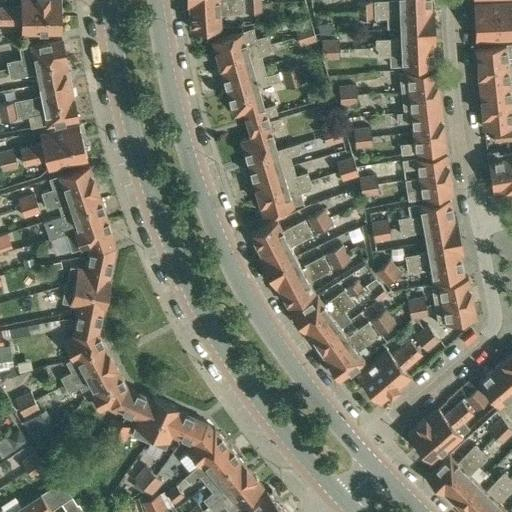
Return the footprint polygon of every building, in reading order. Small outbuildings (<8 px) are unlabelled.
[(0,5),(0,13),(61,13),(60,0),(20,0),(21,5),(0,5)] [(356,0),(357,8),(373,7),(372,0),(356,0)] [(511,0),(508,0),(473,2),(474,19),(511,17),(511,0)] [(241,2),(189,6),(190,27),(220,25),(219,13),(242,11),(241,2)] [(261,2),(245,3),(245,11),(262,10),(261,2)] [(433,24),(433,22),(432,4),(375,7),(375,16),(386,15),(387,26),(399,25),(433,24)] [(374,15),(373,7),(357,8),(358,16),(374,15)] [(61,32),(61,13),(0,13),(0,23),(21,23),(21,32),(61,32)] [(511,17),(474,19),(474,38),(511,36),(511,17)] [(297,35),(313,30),(310,20),(294,25),(297,35)] [(376,45),(434,42),(433,24),(399,25),(399,36),(376,37),(376,45)] [(253,27),(242,30),(212,39),(217,57),(269,41),(267,33),(256,37),(253,27)] [(313,30),(297,35),(300,44),(316,39),(313,30)] [(322,48),(338,48),(338,37),(321,38),(322,48)] [(6,60),(8,69),(13,68),(66,57),(62,38),(19,46),(21,57),(6,60)] [(511,40),(505,42),(475,44),(476,65),(511,62),(511,40)] [(217,57),(222,75),(263,63),(260,53),(272,50),(269,41),(217,57)] [(389,64),(432,62),(431,45),(434,44),(434,42),(376,45),(377,54),(389,54),(389,64)] [(339,58),(338,48),(322,48),(322,58),(339,58)] [(66,57),(13,68),(8,69),(10,77),(36,72),(38,83),(69,77),(66,57)] [(478,85),(508,82),(511,81),(511,62),(476,65),(478,85)] [(222,75),(228,94),(258,84),(258,85),(282,78),(301,72),(299,64),(266,73),(263,63),(222,75)] [(402,90),(438,86),(436,66),(400,70),(402,90)] [(301,72),(282,78),(285,86),(304,80),(301,72)] [(15,108),(20,107),(73,97),(69,77),(38,83),(41,94),(14,100),(15,108)] [(511,81),(508,82),(478,85),(480,105),(511,102),(511,81)] [(339,94),(356,93),(355,83),(339,84),(339,94)] [(264,106),(258,85),(258,84),(228,94),(233,110),(235,111),(243,109),(246,120),(278,111),(275,103),(264,106)] [(404,110),(410,109),(440,106),(438,86),(402,90),(404,110)] [(356,93),(339,94),(340,104),(356,103),(356,93)] [(77,116),(73,97),(20,107),(15,108),(17,116),(44,111),(46,122),(77,116)] [(13,100),(5,102),(8,118),(16,117),(13,100)] [(0,117),(0,120),(8,118),(5,102),(0,102),(0,117)] [(511,102),(480,105),(482,125),(511,122),(511,102)] [(411,121),(412,129),(442,126),(440,106),(410,109),(404,110),(396,111),(397,123),(411,121)] [(278,115),(267,118),(247,124),(251,135),(242,138),(241,140),(246,157),(276,147),(271,129),(281,127),(278,115)] [(324,135),(340,130),(337,121),(321,125),(324,135)] [(21,155),(82,140),(78,123),(40,133),(42,142),(20,147),(21,155)] [(353,127),(354,137),(371,135),(370,125),(353,127)] [(444,146),(442,126),(412,129),(413,141),(400,143),(401,151),(444,146)] [(494,141),(505,140),(504,127),(492,129),(494,141)] [(343,140),(340,130),(324,135),(326,144),(343,140)] [(371,135),(354,137),(355,146),(372,145),(371,135)] [(86,157),(82,140),(21,155),(24,164),(46,158),(48,166),(86,157)] [(246,157),(252,175),(292,163),(289,153),(301,149),(298,141),(276,147),(246,157)] [(0,160),(15,157),(13,147),(0,149),(0,160)] [(511,185),(506,155),(506,152),(499,153),(498,149),(484,151),(486,158),(491,188),(511,185)] [(417,166),(418,175),(448,170),(445,150),(402,156),(403,168),(417,166)] [(355,165),(352,155),(336,160),(339,170),(355,165)] [(18,166),(15,157),(0,160),(0,164),(1,170),(18,166)] [(42,192),(44,199),(95,182),(89,163),(49,177),(52,188),(42,192)] [(252,175),(257,193),(309,178),(307,170),(295,174),(292,163),(252,175)] [(358,174),(355,165),(339,170),(342,179),(358,174)] [(407,197),(421,195),(451,191),(448,170),(418,175),(405,177),(407,197)] [(360,185),(377,183),(375,173),(359,175),(360,185)] [(257,193),(262,212),(292,203),(303,200),(300,190),(311,187),(309,178),(257,193)] [(72,210),(101,200),(95,182),(44,199),(47,207),(58,204),(61,214),(72,210)] [(377,183),(360,185),(362,195),(378,193),(377,183)] [(21,207),(37,202),(34,192),(18,197),(21,207)] [(398,215),(399,224),(455,213),(455,211),(451,212),(448,195),(407,203),(409,213),(398,215)] [(72,210),(61,214),(64,223),(54,227),(57,236),(66,233),(75,230),(107,218),(101,200),(72,210)] [(40,211),(37,202),(21,207),(24,217),(40,211)] [(310,224),(328,215),(324,207),(306,216),(310,224)] [(372,230),(389,227),(387,217),(381,218),(380,210),(369,212),(372,230)] [(455,213),(399,224),(401,233),(423,228),(425,239),(459,233),(455,213)] [(332,222),(328,215),(310,224),(315,232),(332,222)] [(277,218),(250,231),(259,250),(307,225),(303,217),(282,228),(277,218)] [(89,254),(99,256),(99,259),(101,259),(100,261),(111,263),(112,259),(115,245),(112,236),(114,236),(107,218),(75,230),(66,233),(71,249),(90,243),(91,246),(89,254)] [(259,250),(268,268),(296,254),(291,243),(311,233),(307,225),(259,250)] [(391,237),(389,227),(372,230),(374,240),(391,237)] [(404,253),(406,261),(462,251),(459,233),(425,239),(427,249),(404,253)] [(325,252),(329,260),(346,251),(343,243),(325,252)] [(346,251),(329,260),(333,267),(350,258),(346,251)] [(463,254),(462,251),(406,261),(408,270),(429,266),(432,277),(463,271),(460,254),(463,254)] [(277,286),(279,285),(325,261),(321,253),(301,264),(296,254),(268,268),(277,286)] [(89,254),(88,258),(86,267),(70,264),(66,282),(109,290),(111,278),(109,277),(111,263),(100,261),(101,259),(99,259),(99,256),(89,254)] [(32,256),(23,257),(24,265),(34,264),(32,256)] [(390,258),(383,264),(393,277),(401,271),(390,258)] [(279,285),(288,303),(315,290),(309,279),(329,269),(325,261),(279,285)] [(393,277),(383,264),(375,270),(386,283),(393,277)] [(435,301),(440,300),(470,294),(467,275),(431,282),(435,301)] [(346,286),(351,294),(362,286),(357,279),(346,286)] [(109,290),(66,282),(65,281),(61,300),(79,303),(77,316),(86,318),(87,314),(101,317),(104,303),(106,303),(109,290)] [(369,289),(378,299),(387,291),(379,281),(369,289)] [(303,327),(347,295),(342,288),(323,302),(317,292),(291,310),(303,327)] [(407,298),(409,308),(426,304),(424,294),(407,298)] [(470,294),(440,300),(435,301),(439,321),(444,320),(474,314),(470,294)] [(315,344),(341,325),(350,319),(343,309),(353,302),(347,295),(303,327),(315,344)] [(426,304),(409,308),(411,318),(428,315),(426,304)] [(374,326),(390,314),(385,307),(369,319),(374,326)] [(101,317),(87,314),(86,318),(77,316),(74,332),(76,335),(65,341),(73,357),(77,355),(104,340),(99,329),(100,320),(101,317)] [(395,321),(390,314),(374,326),(379,333),(395,321)] [(348,334),(341,325),(315,344),(327,359),(372,328),(366,321),(348,334)] [(416,334),(422,342),(431,334),(425,327),(416,334)] [(327,359),(339,377),(366,357),(359,348),(377,335),(372,328),(327,359)] [(431,334),(422,342),(428,349),(437,341),(431,334)] [(368,386),(415,344),(410,338),(392,353),(387,346),(357,372),(368,386)] [(61,374),(65,383),(113,357),(104,340),(77,355),(73,357),(66,361),(70,369),(61,374)] [(420,351),(415,344),(368,386),(380,400),(390,391),(391,392),(399,385),(398,384),(411,373),(404,366),(420,351)] [(511,361),(507,355),(492,367),(511,389),(511,361)] [(69,390),(79,385),(84,394),(91,390),(94,389),(122,375),(113,357),(65,383),(69,390)] [(0,382),(17,373),(13,364),(0,366),(0,382)] [(511,389),(492,367),(479,379),(498,403),(499,402),(511,417),(511,389)] [(127,384),(122,375),(94,389),(91,390),(100,407),(111,401),(113,404),(127,410),(130,401),(135,403),(140,391),(135,389),(127,384)] [(475,397),(481,403),(488,411),(497,404),(479,383),(470,390),(475,397)] [(14,397),(19,406),(34,399),(30,390),(14,397)] [(469,402),(475,397),(470,390),(463,396),(469,402)] [(139,415),(135,424),(131,432),(148,440),(166,400),(154,395),(153,397),(140,391),(135,403),(130,401),(127,410),(139,415)] [(475,397),(469,402),(474,409),(481,403),(475,397)] [(408,432),(419,445),(466,405),(461,398),(444,413),(437,405),(425,417),(425,416),(416,423),(417,424),(408,432)] [(38,407),(34,399),(19,406),(23,415),(38,407)] [(185,436),(190,425),(185,423),(190,412),(177,407),(178,405),(166,400),(148,440),(165,447),(172,431),(180,434),(185,436)] [(471,411),(466,405),(419,445),(430,459),(469,427),(462,419),(471,411)] [(190,412),(185,423),(190,425),(185,436),(195,440),(197,442),(188,449),(200,462),(226,440),(215,426),(214,427),(208,420),(194,414),(190,412)] [(488,427),(495,434),(507,422),(500,415),(488,427)] [(106,433),(115,437),(121,421),(112,418),(106,433)] [(130,425),(121,421),(115,437),(124,440),(130,425)] [(511,426),(507,422),(495,434),(502,441),(511,431),(511,426)] [(109,438),(102,431),(89,445),(96,451),(109,438)] [(215,475),(239,455),(226,440),(200,462),(186,475),(192,482),(200,475),(205,482),(215,475)] [(449,452),(427,475),(441,489),(479,450),(473,445),(457,460),(449,452)] [(21,459),(27,468),(41,459),(35,450),(21,459)] [(441,489),(455,503),(477,480),(469,472),(484,456),(479,450),(441,489)] [(239,455),(215,475),(205,482),(212,491),(204,497),(210,504),(251,469),(239,455)] [(41,459),(27,468),(32,477),(47,467),(41,459)] [(141,491),(145,486),(156,473),(145,464),(134,477),(138,479),(133,484),(141,491)] [(216,511),(223,504),(229,511),(230,511),(239,504),(264,484),(251,469),(210,504),(216,511)] [(455,503),(464,511),(474,511),(507,478),(502,472),(486,488),(477,480),(455,503)] [(163,480),(156,473),(145,486),(152,493),(163,480)] [(474,511),(502,511),(506,508),(498,500),(511,486),(511,482),(507,478),(474,511)] [(81,511),(61,480),(11,511),(81,511)] [(175,484),(166,492),(175,502),(184,494),(175,484)] [(267,490),(246,510),(243,511),(267,511),(279,502),(267,490)] [(159,492),(150,497),(158,511),(167,507),(159,492)] [(146,511),(158,511),(150,497),(141,501),(146,511)] [(289,511),(279,502),(267,511),(289,511)] [(202,511),(204,510),(198,503),(186,511),(202,511)]
